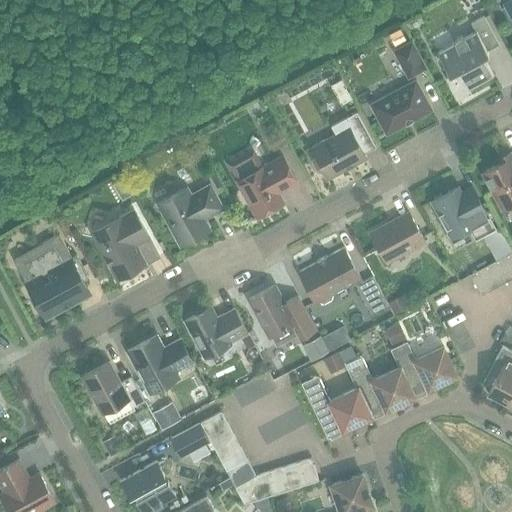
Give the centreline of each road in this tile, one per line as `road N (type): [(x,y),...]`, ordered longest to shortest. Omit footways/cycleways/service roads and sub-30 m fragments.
road 1 (residential): [(116,511),(34,377),(37,358),(222,254),(293,233),(511,106)]
road 2 (residential): [(511,426),(459,406),(390,438),(409,511)]
